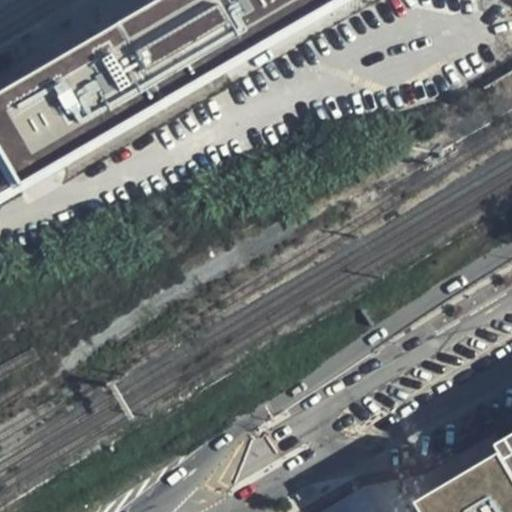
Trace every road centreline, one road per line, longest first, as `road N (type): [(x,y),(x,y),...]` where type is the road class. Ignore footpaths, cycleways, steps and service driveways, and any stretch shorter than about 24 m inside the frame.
road 1 (primary): [(147,511),(230,435),(511,247)]
road 2 (primary): [(511,301),(331,408),(322,424),(328,446),(344,459)]
road 3 (primary): [(344,459),(511,365)]
